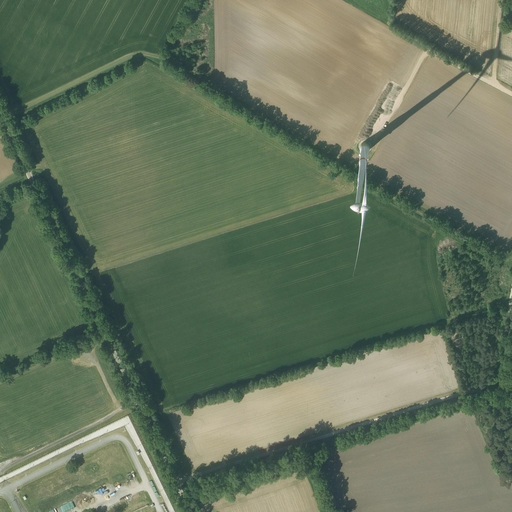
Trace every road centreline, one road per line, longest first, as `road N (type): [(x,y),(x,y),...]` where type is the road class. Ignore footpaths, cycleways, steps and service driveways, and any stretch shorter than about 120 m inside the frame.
road 1 (unclassified): [(176,483),(0,111)]
road 2 (track): [(511,313),(497,384),(176,483)]
